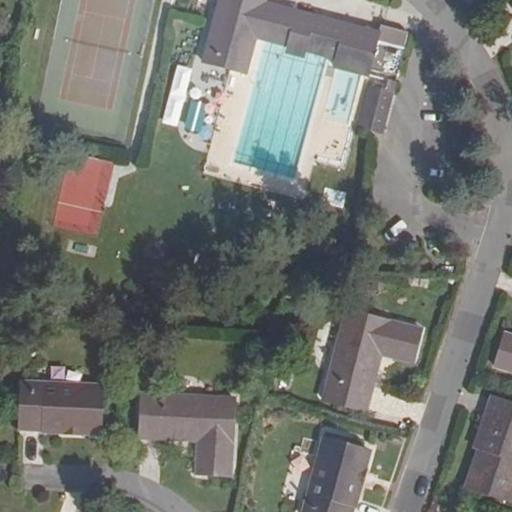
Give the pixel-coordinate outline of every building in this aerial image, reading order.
[(263,13),(265,3),(266,0),(219,0),(206,48),(250,60),(256,39),(262,41),(329,58),(336,60),(334,67),(336,68),(361,75),(368,77),(368,72),(378,74),(396,79),(408,35),(380,27),(379,35),(346,25),(344,35),(313,26),(316,16),(298,12),(296,22),(263,13)] [(296,22),(298,12),(265,3),(263,13),(296,22)] [(344,35),(346,25),(316,16),(313,26),(344,35)] [(250,60),(206,48),(203,62),(246,74),(250,60)] [(179,127),(188,68),(172,65),(163,124),(179,127)] [(358,128),(370,132),(380,135),(395,86),(388,83),(385,95),(375,92),(369,90),(358,128)] [(205,132),(206,103),(190,102),(188,131),(205,132)] [(323,400),(365,411),(380,356),(412,364),(421,330),(346,312),(323,400)] [(511,336),(504,334),(495,366),(511,371),(511,336)] [(21,383),(19,432),(99,436),(101,386),(21,383)] [(139,438),(197,441),(209,442),(209,454),(197,454),(196,474),(230,476),(234,398),(141,394),(139,438)] [(511,404),(497,400),(486,431),(494,434),(475,490),(510,501),(511,494),(511,404)] [(494,434),(486,431),(467,487),(475,490),(494,434)] [(322,440),(302,511),(352,511),(369,452),(322,440)] [(197,441),(197,454),(209,454),(209,442),(197,441)]
